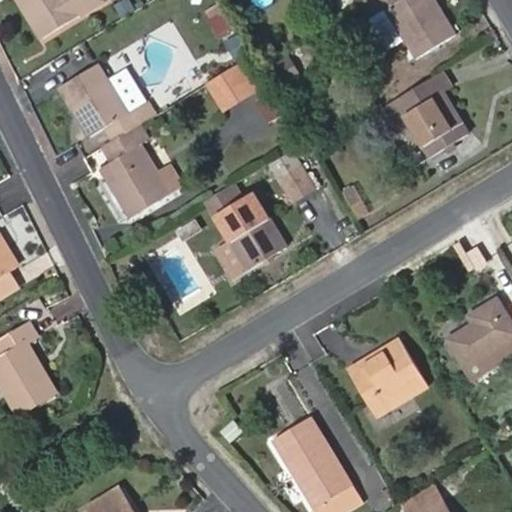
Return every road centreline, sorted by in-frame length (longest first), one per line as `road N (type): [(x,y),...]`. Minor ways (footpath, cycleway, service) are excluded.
road 1 (residential): [(155,396),(511,180)]
road 2 (residential): [(0,92),(155,396)]
road 3 (residential): [(155,396),(252,511)]
